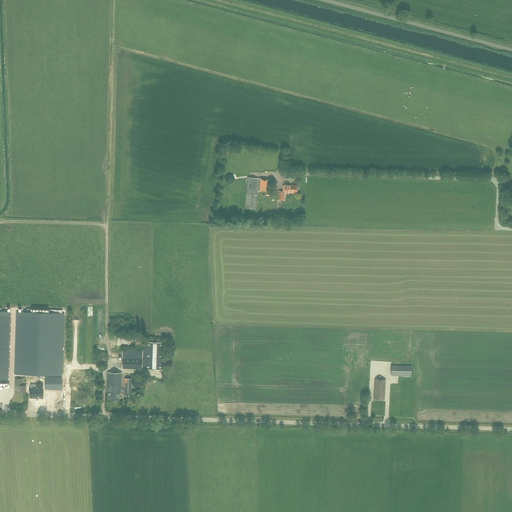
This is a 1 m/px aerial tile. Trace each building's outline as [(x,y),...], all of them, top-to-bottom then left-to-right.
[(236,146),(236,149),(225,148),(225,155),(229,155),(229,151),(239,151),(239,146),(236,146)] [(232,175),(226,175),(224,179),(226,183),(231,184),(234,180),(232,175)] [(247,178),(246,191),(245,209),(256,210),(257,191),(269,192),(270,180),(247,178)] [(0,381),(8,382),(8,373),(9,373),(11,312),(6,312),(6,308),(0,308),(0,381)] [(16,312),(14,374),(63,376),(65,310),(20,309),(20,312),(16,312)] [(144,369),(164,370),(165,343),(145,342),(144,360),(142,360),(142,351),(123,351),(122,368),(142,369),(144,369)] [(99,364),(104,364),(107,359),(104,355),(100,355),(97,359),(99,364)] [(411,366),(391,366),(391,376),(411,376),(411,366)] [(359,391),(372,391),(372,370),(359,370),(359,391)] [(131,396),(132,379),(125,379),(124,390),(122,390),(122,388),(121,388),(122,373),(107,373),(107,392),(108,392),(108,400),(119,400),(120,394),(124,394),(124,395),(131,396)] [(46,377),(45,389),(61,390),(62,378),(46,377)] [(385,380),(375,379),(374,399),(384,400),(385,380)] [(16,393),(26,394),(27,384),(17,383),(16,393)] [(43,398),(43,389),(42,389),(42,385),(36,385),(36,389),(30,389),(30,398),(43,398)]
